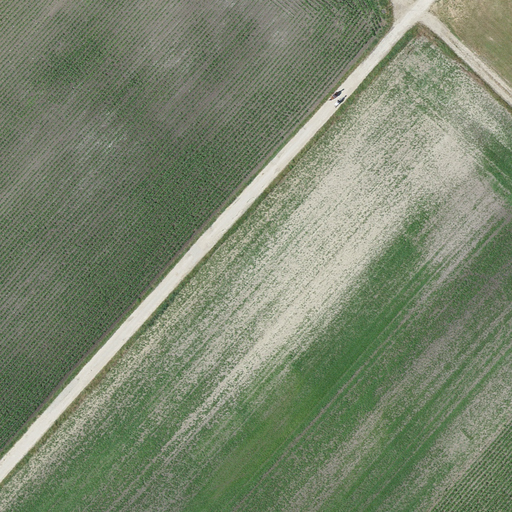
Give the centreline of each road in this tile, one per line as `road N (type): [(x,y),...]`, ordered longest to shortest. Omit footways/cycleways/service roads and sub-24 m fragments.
road 1 (track): [(0,471),(426,0)]
road 2 (track): [(403,0),(511,97)]
